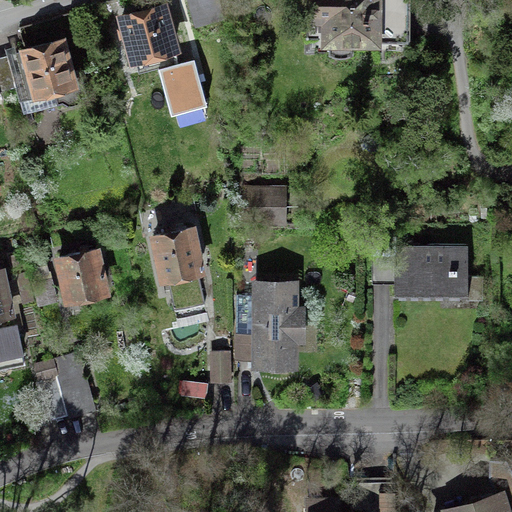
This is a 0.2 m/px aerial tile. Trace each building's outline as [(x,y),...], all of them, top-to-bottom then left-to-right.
[(224,17),(219,0),(188,0),(195,25),(224,17)] [(352,53),(353,50),(408,50),(408,0),(315,0),(315,16),(307,16),(306,39),(316,40),(316,53),(345,56),(352,53)] [(118,27),(121,36),(127,34),(133,55),(175,44),(164,4),(122,16),(125,25),(118,27)] [(25,50),(15,53),(20,70),(13,72),(16,84),(19,94),(53,85),(57,101),(63,99),(69,103),(78,101),(81,94),(87,93),(80,69),(71,72),(61,38),(25,48),(25,50)] [(162,56),(171,102),(205,95),(196,50),(162,56)] [(0,88),(16,84),(13,72),(20,70),(15,53),(0,57),(0,88)] [(263,223),(285,223),(285,194),(242,194),(242,215),(263,215),(263,223)] [(167,274),(174,309),(205,302),(198,267),(201,266),(192,226),(154,234),(163,274),(167,274)] [(396,233),(372,233),(372,263),(395,263),(395,293),(467,293),(467,298),(482,299),(482,270),(467,270),(467,243),(396,243),(396,233)] [(89,245),(80,246),(81,251),(59,256),(68,295),(105,287),(96,248),(90,249),(89,245)] [(0,368),(24,363),(16,323),(12,324),(9,314),(8,314),(7,309),(10,308),(1,268),(0,268),(0,368)] [(35,292),(54,287),(51,277),(32,283),(35,292)] [(292,308),(292,282),(258,282),(258,294),(236,293),(235,358),(273,361),(273,370),(288,370),(288,361),(292,361),(292,334),(300,334),(300,309),(292,308)] [(54,287),(35,292),(38,302),(57,297),(54,287)] [(219,345),(229,345),(229,334),(218,335),(219,345)] [(213,380),(229,379),(228,349),(212,350),(213,380)] [(53,357),(67,410),(94,403),(79,350),(53,357)] [(40,377),(56,373),(53,357),(36,362),(40,377)] [(56,373),(40,377),(50,413),(66,409),(56,373)] [(208,382),(183,379),(181,393),(206,395),(208,382)] [(496,496),(499,495),(503,511),(511,511),(511,469),(506,458),(489,458),(489,475),(496,496)] [(350,483),(350,511),(394,511),(394,481),(350,483)] [(503,511),(499,495),(496,496),(442,511),(503,511)] [(338,511),(338,502),(325,503),(325,499),(308,499),(308,511),(338,511)]
